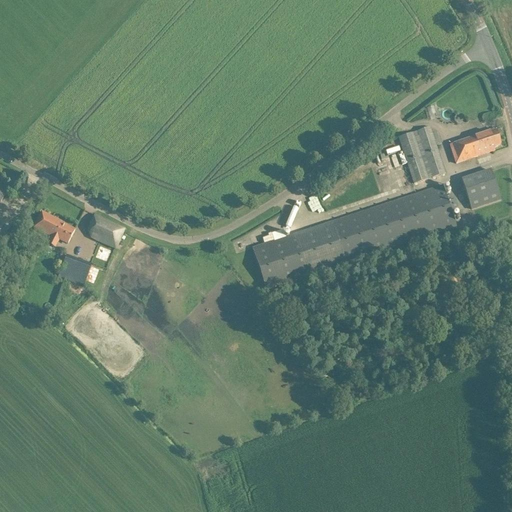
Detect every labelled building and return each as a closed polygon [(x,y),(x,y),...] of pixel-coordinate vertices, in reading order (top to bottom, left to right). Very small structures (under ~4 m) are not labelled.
[(430,127),(416,132),(431,179),(445,174),(430,127)] [(450,145),(453,155),(456,164),(495,151),(493,148),(501,146),(496,130),(450,145)] [(431,179),(416,132),(398,138),(414,184),(431,179)] [(491,172),(461,181),(471,214),(501,205),(491,172)] [(0,183),(0,203),(9,189),(0,183)] [(446,197),(446,195),(443,186),(253,248),(267,290),(457,227),(452,213),(459,211),(455,200),(453,200),(452,195),(446,197)] [(42,212),(33,228),(51,237),(47,244),(55,248),(59,240),(68,244),(75,230),(61,223),(62,222),(42,212)] [(95,215),(90,224),(89,228),(94,230),(91,236),(116,248),(124,229),(95,215)] [(68,253),(58,278),(83,287),(92,263),(68,253)]
